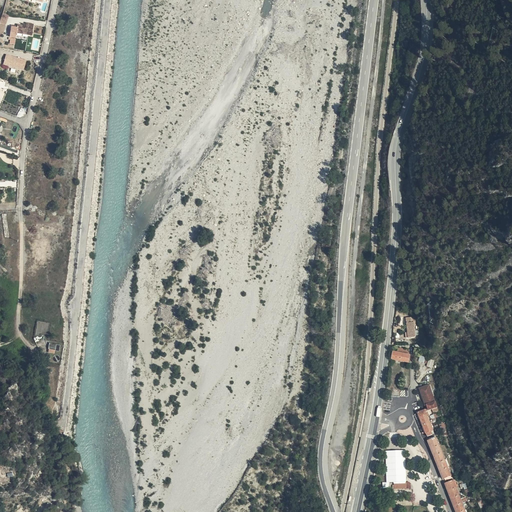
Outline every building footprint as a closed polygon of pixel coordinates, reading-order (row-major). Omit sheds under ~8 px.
[(8,15),(3,13),(0,21),(0,23),(5,25),(8,15)] [(13,28),(12,31),(17,34),(32,36),(34,25),(25,24),(25,25),(25,27),(22,26),(17,25),(16,29),(13,28)] [(4,55),(2,65),(22,71),(25,62),(4,55)] [(411,311),(403,313),(408,331),(415,329),(411,311)] [(397,359),(409,360),(409,359),(409,354),(407,347),(397,345),(397,349),(393,349),(391,357),(397,359)] [(425,404),(427,407),(436,405),(430,383),(419,386),(424,405),(425,404)] [(426,415),(428,414),(425,408),(416,412),(419,418),(426,415)] [(421,424),(428,421),(426,415),(419,418),(421,424)] [(433,432),(428,421),(421,424),(426,435),(433,432)] [(434,437),(427,440),(428,442),(435,459),(443,479),(450,476),(443,459),(440,451),(434,437)] [(458,495),(452,480),(444,483),(451,498),(458,495)] [(454,506),(461,503),(458,495),(451,498),(454,506)] [(455,511),(460,511),(464,511),(461,503),(454,506),(455,511)]
